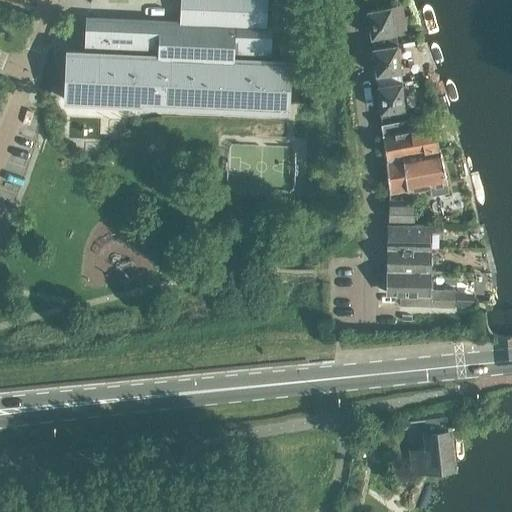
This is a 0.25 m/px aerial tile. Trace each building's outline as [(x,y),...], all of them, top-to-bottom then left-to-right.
[(67,51),(65,100),(142,103),(142,100),(287,106),(289,60),(268,59),(270,26),(264,26),(264,0),(181,0),(181,22),(87,18),(86,52),(67,51)] [(371,46),(396,43),(390,6),(367,9),(371,46)] [(377,84),(401,81),(396,43),(371,46),(377,84)] [(401,81),(377,84),(382,120),(406,116),(401,81)] [(0,86),(0,100),(4,103),(9,91),(0,86)] [(383,135),(387,159),(439,149),(434,126),(421,127),(418,114),(406,116),(382,120),(385,135),(383,135)] [(387,159),(385,159),(391,193),(431,185),(433,194),(447,191),(444,183),(447,182),(439,149),(387,159)] [(390,199),(390,212),(414,213),(414,200),(390,199)] [(414,213),(390,212),(389,224),(414,225),(414,213)] [(414,225),(389,224),(389,247),(429,248),(429,233),(442,233),(441,225),(414,225)] [(388,270),(428,271),(429,248),(389,247),(389,249),(388,270)] [(388,270),(388,293),(400,293),(399,305),(456,306),(456,289),(428,289),(428,271),(388,270)] [(475,274),(458,274),(458,289),(467,290),(475,289),(475,274)] [(451,467),(447,423),(425,425),(428,451),(413,452),(415,471),(451,467)]
